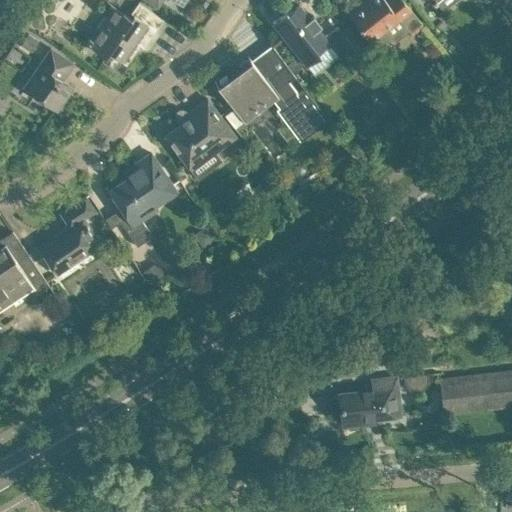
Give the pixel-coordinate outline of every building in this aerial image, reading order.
[(422,23),(409,7),(403,0),(386,0),(385,0),(368,0),(350,15),(362,31),(371,43),(375,47),(380,48),(390,40),(396,41),(409,30),(410,32),(422,23)] [(163,19),(147,8),(140,3),(130,18),(112,6),(90,37),(89,36),(85,42),(105,56),(108,52),(122,61),(135,42),(144,47),(163,19)] [(354,47),(349,41),(337,25),(324,35),(299,4),(288,13),(286,11),(272,22),(285,37),(307,65),(322,54),(319,51),(329,43),(341,58),(354,47)] [(40,40),(29,33),(21,45),(32,52),(40,40)] [(295,76),(284,61),(272,45),(252,60),(250,58),(230,72),(229,71),(215,82),(226,98),(233,107),(225,113),(235,128),(243,122),(246,126),(261,114),(257,110),(271,99),(278,109),(276,110),(301,143),(329,122),(304,88),(298,93),(289,80),(295,76)] [(31,76),(37,81),(30,91),(57,109),(72,88),(60,79),(63,74),(65,76),(74,63),(51,47),(31,76)] [(237,136),(219,114),(207,98),(177,120),(180,124),(165,135),(192,170),(237,136)] [(178,191),(176,189),(165,173),(149,183),(140,169),(109,190),(121,208),(119,209),(125,217),(120,220),(137,246),(148,238),(149,231),(142,220),(159,209),(157,205),(178,191)] [(276,192),(268,181),(256,189),(265,200),(276,192)] [(96,211),(95,209),(86,196),(64,210),(73,224),(39,246),(58,273),(102,244),(86,219),(96,211)] [(50,285),(40,271),(29,255),(18,262),(5,243),(0,246),(0,304),(32,283),(38,293),(50,285)] [(156,262),(143,271),(150,282),(163,273),(156,262)] [(511,405),(511,369),(439,378),(443,413),(511,405)] [(400,414),(397,385),(396,374),(359,378),(361,389),(339,392),(343,425),(362,422),(362,418),(400,414)]
